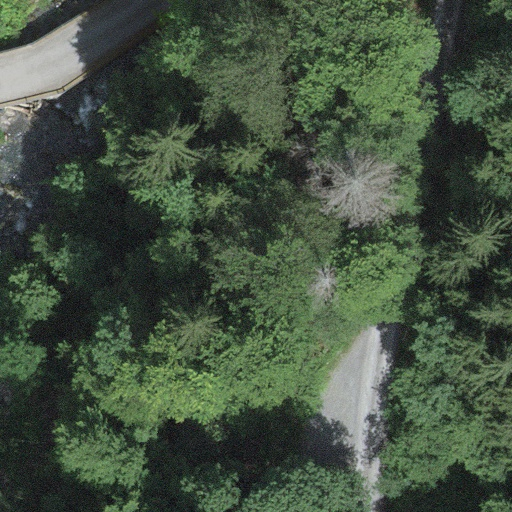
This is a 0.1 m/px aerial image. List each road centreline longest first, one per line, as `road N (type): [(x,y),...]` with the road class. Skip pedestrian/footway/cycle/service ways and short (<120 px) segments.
road 1 (track): [(437,0),(368,400),(362,511)]
road 2 (track): [(149,0),(40,72),(0,81)]
